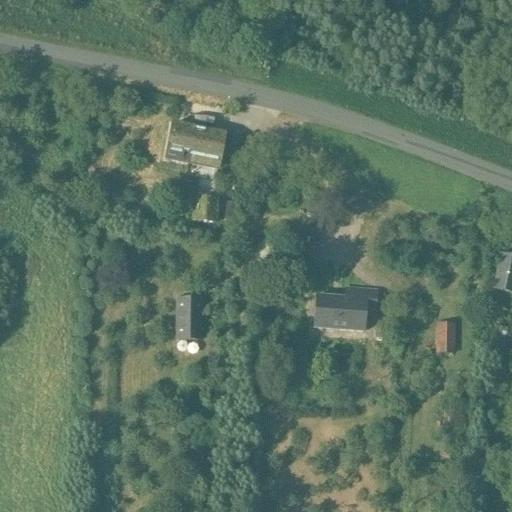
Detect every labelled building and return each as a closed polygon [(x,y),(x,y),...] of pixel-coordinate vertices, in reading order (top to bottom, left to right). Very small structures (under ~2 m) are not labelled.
[(185,177),(196,178),(193,223),(214,224),(217,180),(217,170),(224,136),(172,126),(165,160),(187,164),(185,177)] [(508,317),(511,302),(511,257),(500,255),(493,289),(489,305),(492,307),(490,314),(508,317)] [(366,311),(375,311),(376,293),(346,291),(345,300),(316,298),(314,330),(364,334),(366,311)] [(174,340),(202,341),(204,299),(177,298),(174,340)] [(436,354),(455,354),(455,325),(436,325),(436,354)] [(489,349),(503,351),(506,329),(492,327),(489,349)]
